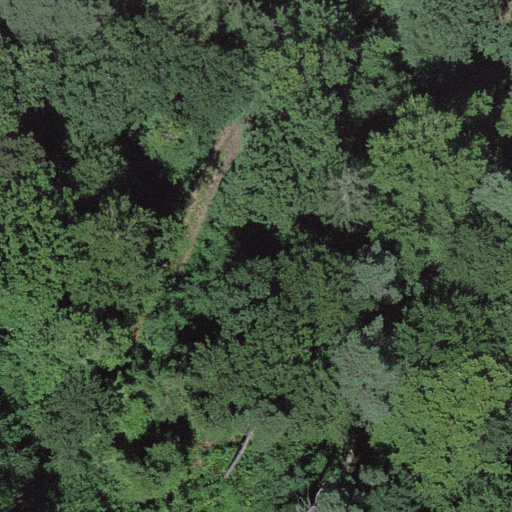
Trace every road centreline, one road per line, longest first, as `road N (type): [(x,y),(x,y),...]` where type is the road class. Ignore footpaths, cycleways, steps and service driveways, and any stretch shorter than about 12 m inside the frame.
road 1 (track): [(487,26),(383,62),(263,170),(119,362),(15,480),(6,511)]
road 2 (track): [(346,511),(373,404),(483,95),(489,0)]
